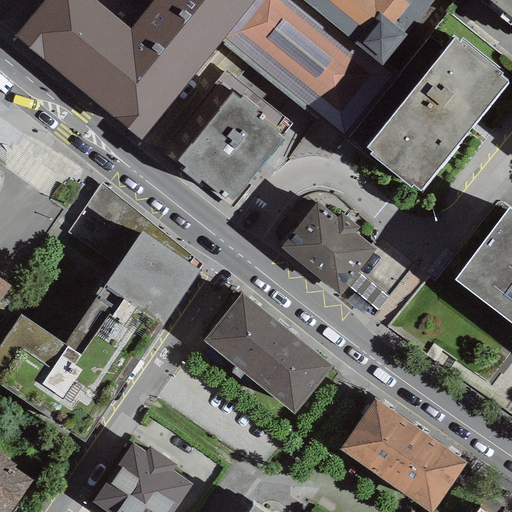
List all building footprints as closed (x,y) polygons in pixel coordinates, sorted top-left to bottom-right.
[(0,0),(0,17),(15,0),(0,0)] [(101,0),(40,0),(14,32),(139,135),(222,32),(248,0),(146,0),(128,22),(101,0)] [(431,0),(248,0),(222,32),(344,133),(394,74),(379,62),(431,0)] [(511,0),(497,0),(511,11),(511,0)] [(459,35),(454,31),(366,138),(372,142),(370,145),(411,178),(413,176),(420,182),(508,75),(500,68),(502,66),(461,32),(459,35)] [(239,90),(232,84),(177,152),(185,158),(182,162),(197,175),(200,171),(224,191),(226,188),(233,193),(283,131),(277,126),(279,123),(255,104),(258,100),(242,87),(239,90)] [(201,262),(101,182),(68,232),(115,263),(64,339),(19,308),(0,337),(0,378),(84,435),(201,262)] [(335,213),(317,198),(280,241),(338,291),(376,246),(355,228),(359,224),(340,208),(335,213)] [(511,201),(510,200),(454,272),(511,315),(511,201)] [(0,296),(11,281),(0,273),(0,296)] [(292,414),(331,367),(241,296),(203,343),(292,414)] [(373,401),(337,451),(424,511),(432,511),(465,465),(373,401)] [(144,452),(131,443),(91,501),(107,511),(172,511),(192,485),(171,471),(176,464),(149,446),(144,452)] [(0,511),(8,511),(32,476),(13,464),(15,461),(0,451),(0,511)] [(273,511),(253,498),(243,511),(273,511)]
